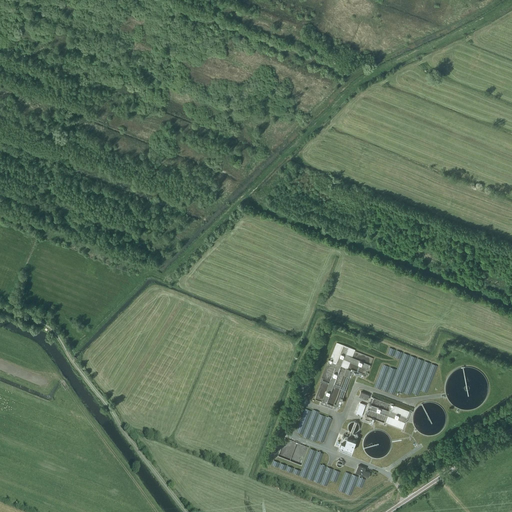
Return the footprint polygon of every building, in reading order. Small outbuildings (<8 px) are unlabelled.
[(428,392),(437,365),(415,358),(413,364),(412,364),(411,366),(410,366),(409,369),(400,366),(399,369),(383,364),(375,387),(395,394),(396,390),(411,395),(412,392),(419,394),(420,390),(428,392)] [(369,395),(361,392),(359,396),(368,400),(369,395)] [(361,416),(366,405),(360,402),(356,414),(361,416)] [(302,436),(324,443),(332,417),(306,409),(298,433),(302,434),(302,436)] [(351,452),(355,440),(346,437),(343,436),(339,447),(351,452)] [(327,485),(329,478),(329,477),(330,473),(333,473),(336,474),(336,475),(338,474),(338,471),(334,469),(337,469),(321,464),(319,465),(320,459),(320,455),(318,455),(315,465),(315,466),(303,467),(300,476),(327,485)] [(355,472),(363,475),(368,477),(370,472),(365,470),(365,468),(358,465),(355,472)] [(351,495),(358,476),(346,471),(344,476),(352,479),(350,484),(345,482),(345,481),(343,480),(340,490),(351,495)] [(361,477),(357,485),(362,487),(366,479),(361,477)]
